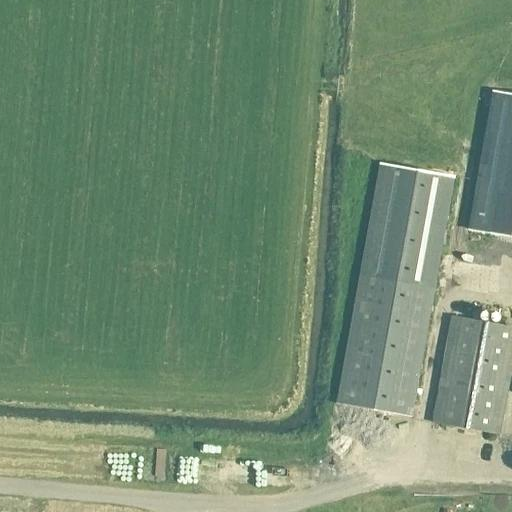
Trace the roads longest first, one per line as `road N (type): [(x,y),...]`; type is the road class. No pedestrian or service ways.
road 1 (track): [(0,486),(270,503),(369,481),(511,476)]
road 2 (unknown): [(417,476),(449,285),(473,273),(511,273)]
